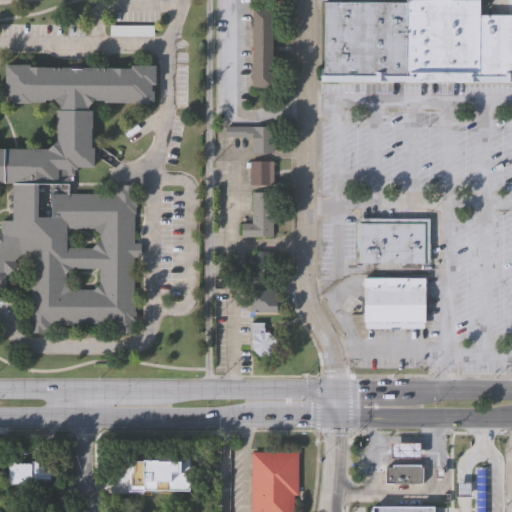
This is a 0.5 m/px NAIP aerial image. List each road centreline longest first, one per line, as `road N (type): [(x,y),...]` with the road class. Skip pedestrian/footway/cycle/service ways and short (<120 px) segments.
road 1 (residential): [(327,511),(338,374),(303,274),(304,0)]
road 2 (secondary): [(511,388),(0,382)]
road 3 (secondary): [(0,416),(511,420)]
road 4 (residential): [(93,511),(82,462),(81,383)]
